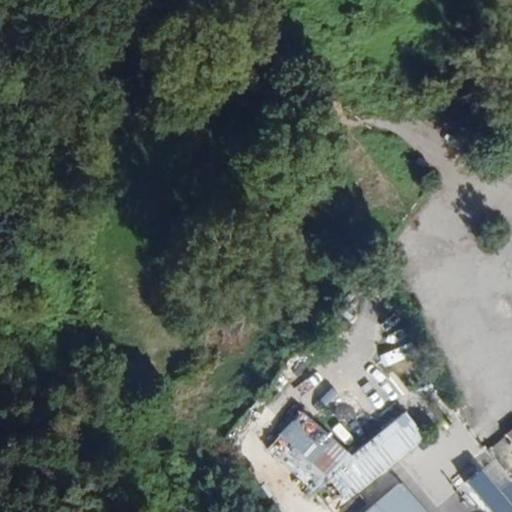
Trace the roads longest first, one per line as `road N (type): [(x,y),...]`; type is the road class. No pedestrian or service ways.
road 1 (unknown): [(511,333),(388,435)]
road 2 (residential): [(369,123),(511,196)]
